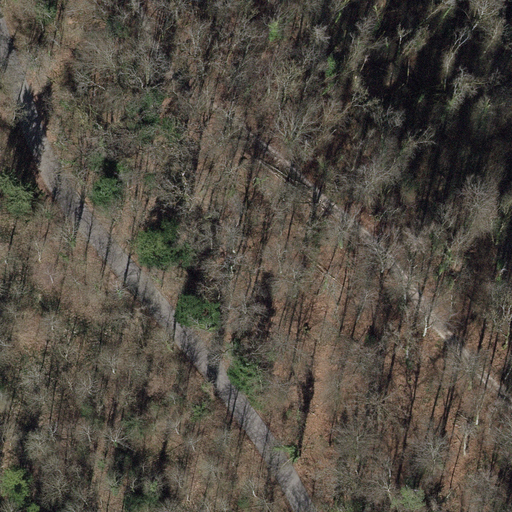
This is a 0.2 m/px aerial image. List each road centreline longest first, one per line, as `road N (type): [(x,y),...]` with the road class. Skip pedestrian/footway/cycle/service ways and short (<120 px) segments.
road 1 (residential): [(0,28),(56,185),(189,338),(257,431),(299,511)]
road 2 (track): [(137,0),(174,77),(374,245),(511,401)]
